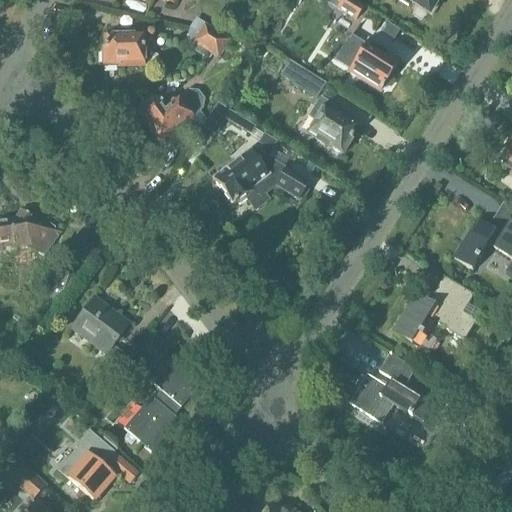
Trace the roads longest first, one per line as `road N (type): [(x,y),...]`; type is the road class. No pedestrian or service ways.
road 1 (residential): [(278,396),(511,9)]
road 2 (unclassified): [(278,396),(11,60)]
road 3 (unclassified): [(360,511),(278,396)]
road 4 (residential): [(200,511),(278,396)]
